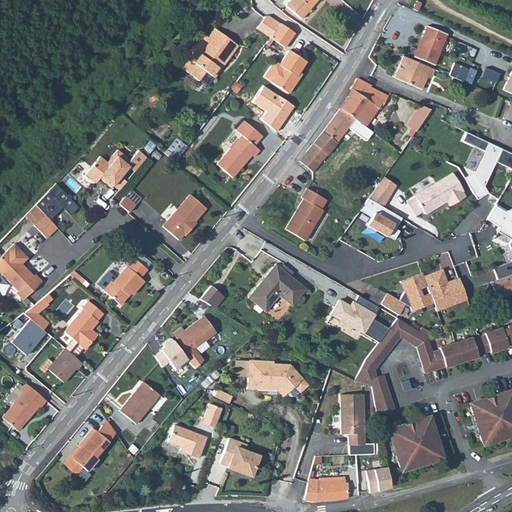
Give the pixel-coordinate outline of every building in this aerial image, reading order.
[(301,19),(317,0),(290,0),(285,6),(301,19)] [(417,1),(413,9),(418,11),(421,3),(417,1)] [(270,37),(280,23),(270,14),(265,16),(257,28),(270,37)] [(295,33),(280,23),(270,37),(273,40),(285,48),(295,33)] [(433,65),(446,35),(426,27),(421,38),(424,39),(419,50),(417,49),(413,57),(433,65)] [(220,63),(223,65),(238,45),(215,28),(206,39),(209,42),(199,56),(193,52),(182,67),(199,80),(206,71),(211,75),(220,63)] [(298,72),(305,61),(288,50),(279,65),(274,61),(263,77),(287,94),(298,78),(295,76),(298,72)] [(422,89),(428,76),(432,68),(404,56),(395,77),(422,89)] [(511,61),(510,66),(511,66),(511,70),(503,90),(511,94),(511,61)] [(214,78),(223,65),(220,63),(211,75),(214,78)] [(468,69),(453,63),(448,75),(463,81),(468,69)] [(354,120),(364,127),(378,109),(380,111),(388,96),(371,88),(372,86),(357,79),(350,89),(352,91),(339,108),(354,120)] [(277,131),(295,107),(265,87),(254,103),(266,112),(261,119),(277,131)] [(430,110),(420,105),(406,125),(415,132),(430,110)] [(324,157),(354,120),(339,108),(313,143),(306,152),(306,153),(299,161),(313,172),(324,157)] [(239,166),(243,161),(245,163),(252,155),(254,157),(259,151),(254,146),(261,136),(243,121),(235,131),(241,136),(217,165),(232,178),(241,167),(239,166)] [(511,153),(465,132),(461,141),(484,151),(473,175),(464,180),(476,199),(484,195),(481,190),(495,162),(508,168),(511,169),(511,153)] [(157,161),(162,155),(156,150),(151,156),(157,161)] [(125,170),(128,167),(135,172),(146,158),(138,151),(129,161),(120,154),(115,160),(125,170)] [(110,166),(102,160),(87,177),(98,186),(103,180),(111,187),(125,170),(115,160),(110,166)] [(415,216),(422,212),(424,214),(442,204),(441,202),(446,199),(447,201),(450,205),(465,197),(461,191),(463,191),(452,173),(406,201),(415,216)] [(391,193),(377,185),(367,199),(382,208),(391,193)] [(322,210),(320,209),(326,200),(306,188),(301,198),(303,199),(285,230),(304,241),(322,210)] [(48,191),(35,204),(49,218),(62,206),(71,215),(78,207),(62,189),(54,197),(48,191)] [(194,224),(207,209),(192,196),(165,227),(180,240),(185,235),(187,236),(194,228),(192,226),(194,224)] [(128,213),(134,206),(125,198),(118,205),(128,213)] [(382,208),(367,199),(359,211),(370,218),(366,226),(386,237),(386,236),(393,240),(399,231),(394,229),(401,218),(382,208)] [(24,215),(46,237),(57,226),(49,218),(35,204),(24,215)] [(494,205),(486,219),(499,227),(497,231),(510,239),(508,244),(511,254),(511,208),(504,211),(494,205)] [(29,257),(14,242),(0,256),(0,271),(18,290),(16,293),(23,300),(43,281),(36,273),(34,275),(25,266),(22,269),(20,267),(23,264),(29,257)] [(125,294),(128,291),(130,293),(132,295),(144,281),(139,278),(147,270),(131,256),(123,265),(126,267),(119,275),(113,269),(98,287),(119,305),(128,296),(125,294)] [(511,260),(492,268),(497,280),(490,282),(497,298),(511,292),(511,260)] [(264,312),(277,296),(290,306),(305,290),(289,277),(292,273),(281,265),(278,268),(274,265),(247,298),(264,312)] [(441,269),(423,276),(427,287),(429,294),(433,303),(441,300),(444,308),(466,300),(458,278),(446,282),(444,283),(443,280),(445,279),(441,269)] [(379,305),(398,315),(404,305),(409,307),(411,311),(433,303),(429,294),(422,296),(420,289),(427,287),(423,276),(422,273),(400,282),(403,292),(398,301),(386,294),(379,305)] [(343,305),(351,292),(337,284),(329,297),(343,305)] [(338,314),(343,305),(329,297),(326,296),(321,304),(338,314)] [(42,298),(23,314),(30,320),(48,305),(42,298)] [(90,330),(98,322),(97,320),(102,314),(87,301),(81,308),(83,310),(64,332),(71,339),(82,348),(84,350),(94,338),(88,332),(90,330)] [(187,353),(188,353),(192,359),(189,364),(195,370),(204,362),(198,355),(209,347),(204,341),(215,333),(203,317),(183,331),(181,328),(173,333),(187,353)] [(376,413),(393,409),(382,375),(376,377),(373,370),(399,337),(415,347),(424,373),(426,372),(435,369),(439,368),(438,366),(446,364),(446,366),(478,355),(477,354),(491,349),(491,351),(507,346),(507,344),(511,342),(511,325),(510,326),(511,328),(504,330),(503,328),(487,333),(488,335),(473,340),(472,338),(441,348),(441,350),(432,353),(427,336),(396,319),(383,335),(376,346),(365,358),(355,381),(371,387),(376,413)] [(30,320),(11,343),(26,356),(45,333),(30,320)] [(187,362),(170,338),(162,347),(153,357),(162,369),(168,364),(174,372),(187,362)] [(73,357),(82,348),(71,339),(63,349),(65,350),(73,357)] [(52,364),(48,361),(39,371),(43,375),(48,370),(61,382),(73,368),(77,371),(83,365),(73,357),(65,350),(52,364)] [(273,362),(248,361),(246,390),(256,390),(256,380),(262,380),(262,386),(279,387),(285,394),(293,387),(296,385),(293,382),(299,377),(289,365),(272,364),(273,362)] [(435,369),(426,372),(429,382),(438,379),(435,369)] [(296,385),(293,387),(299,393),(307,386),(299,377),(293,382),(296,385)] [(256,380),(256,390),(276,391),(282,397),(285,394),(279,387),(262,386),(262,380),(256,380)] [(135,424),(158,395),(142,382),(118,411),(135,424)] [(23,420),(25,422),(38,407),(39,408),(45,402),(26,384),(20,391),(23,394),(1,418),(15,429),(23,420)] [(217,390),(213,397),(228,404),(231,397),(217,390)] [(468,403),(481,444),(511,434),(511,398),(509,390),(468,403)] [(155,413),(167,398),(161,393),(149,407),(155,413)] [(349,433),(350,455),(355,455),(374,454),(374,443),(365,443),(363,394),(340,395),(342,434),(349,433)] [(203,419),(215,423),(220,409),(209,405),(203,419)] [(402,470),(441,457),(428,416),(391,428),(397,448),(393,450),(399,469),(400,469),(400,468),(402,468),(402,470)] [(215,423),(203,419),(201,424),(213,428),(215,423)] [(17,431),(25,422),(23,420),(15,429),(17,431)] [(113,436),(115,433),(106,420),(101,426),(113,436)] [(72,472),(76,471),(80,467),(87,472),(97,459),(95,458),(113,436),(101,426),(96,432),(92,429),(77,447),(80,449),(66,466),(72,472)] [(179,452),(197,459),(205,438),(173,426),(166,442),(181,447),(179,452)] [(237,443),(228,439),(219,464),(228,467),(227,468),(236,472),(237,471),(242,473),(242,474),(251,477),(258,456),(244,451),(235,448),(237,443)] [(246,446),(237,443),(235,448),(244,451),(246,446)] [(66,466),(80,449),(77,447),(63,464),(66,466)] [(385,466),(364,470),(369,493),(389,487),(385,466)] [(311,501),(316,501),(324,501),(339,500),(348,498),(347,483),(332,484),(319,485),(307,483),(304,501),(311,501)]
